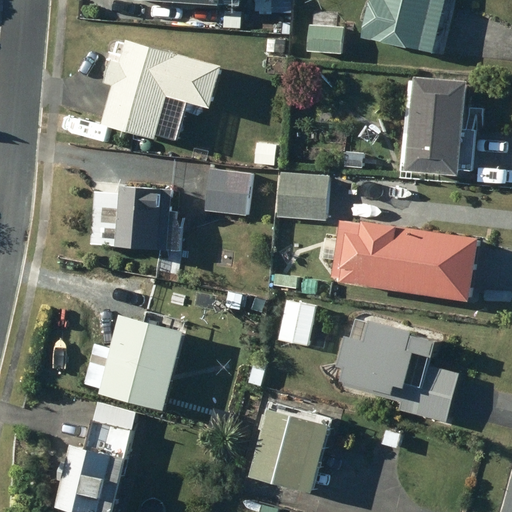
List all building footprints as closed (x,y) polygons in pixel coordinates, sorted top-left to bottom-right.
[(259,0),(259,10),(296,11),(296,0),(259,0)] [(378,0),(373,35),(445,49),(454,0),(378,0)] [(229,12),(229,26),(245,26),(246,13),(229,12)] [(316,50),(350,52),(352,26),(317,24),(316,50)] [(117,78),(125,80),(115,119),(168,133),(179,92),(223,104),(235,62),(137,36),(131,57),(123,55),(117,78)] [(420,153),(419,168),(471,171),(478,76),(423,73),(422,86),(412,85),(411,107),(422,107),(421,132),(408,131),(406,152),(420,153)] [(278,145),(256,142),(254,165),(276,167),(278,145)] [(344,163),(369,166),(371,151),(346,148),(344,163)] [(511,166),(481,165),(480,185),(511,186),(511,166)] [(258,171),(216,166),(212,208),(254,212),(258,171)] [(282,215),(333,218),(336,175),(285,172),(282,215)] [(100,190),(97,242),(188,248),(189,224),(182,223),(183,210),(179,210),(181,187),(170,186),(170,189),(163,188),(163,184),(126,182),(125,191),(100,190)] [(351,276),(351,278),(483,296),(492,234),(374,218),(374,222),(347,219),(340,274),(351,276)] [(276,283),(302,286),(303,275),(278,272),(276,283)] [(293,299),(284,337),(315,344),(324,306),(293,299)] [(336,366),(346,369),(344,379),(398,395),(397,401),(403,403),(401,410),(446,424),(453,402),(454,397),(409,383),(417,355),(439,361),(447,334),(364,309),(356,336),(346,333),(336,366)] [(99,341),(88,384),(176,406),(196,327),(133,311),(123,347),(99,341)] [(258,361),(253,380),(266,384),(271,364),(258,361)] [(282,405),(264,472),(325,488),(343,421),(282,405)] [(392,427),(387,441),(403,446),(408,431),(392,427)] [(64,478),(74,481),(69,502),(109,511),(124,511),(139,453),(84,439),(79,462),(69,459),(64,478)]
